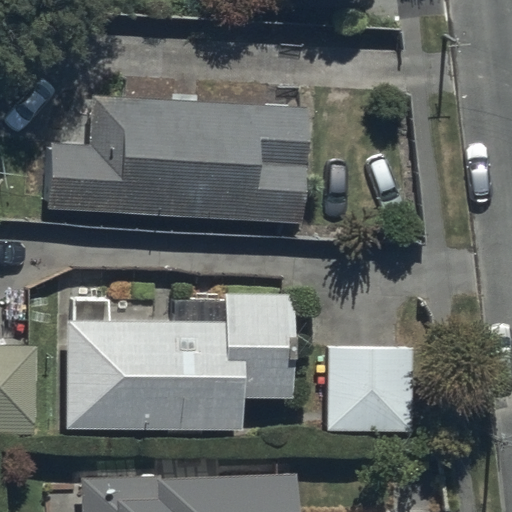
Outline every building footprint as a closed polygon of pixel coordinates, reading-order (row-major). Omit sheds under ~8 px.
[(43,127),(41,194),(297,210),(304,96),(83,82),(80,130),(43,127)] [(284,286),(217,287),(217,292),(167,292),(167,309),(59,309),(59,415),(233,412),(233,388),(285,387),(284,286)] [(0,422),(32,422),(31,335),(0,335),(0,422)] [(405,336),(323,335),(322,421),(404,422),(405,336)] [(144,466),(75,468),(75,511),(283,511),(283,451),(144,452),(144,466)]
